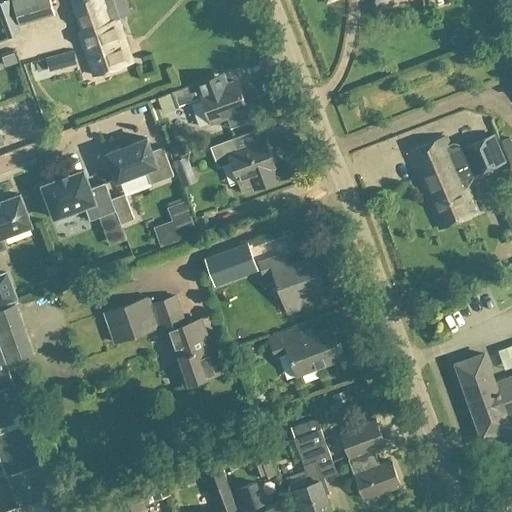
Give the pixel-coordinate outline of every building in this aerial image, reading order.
[(20,0),(11,3),(12,7),(17,26),(54,15),(48,0),(20,0)] [(78,36),(116,22),(116,21),(112,23),(108,8),(112,7),(109,0),(73,0),(71,1),(82,33),(78,34),(78,36)] [(117,0),(121,18),(130,16),(127,0),(117,0)] [(124,43),(116,22),(78,36),(85,56),(124,43)] [(131,64),(124,43),(85,56),(93,78),(131,64)] [(12,54),(0,59),(0,60),(3,69),(16,64),(12,54)] [(57,55),(44,59),(47,72),(61,68),(57,55)] [(202,82),(170,94),(176,111),(200,102),(209,126),(224,120),(228,131),(249,123),(245,112),(246,112),(235,83),(207,93),(202,82)] [(456,169),(461,181),(503,164),(492,137),(450,154),(443,138),(406,154),(423,194),(437,188),(437,187),(449,182),(445,174),(456,169)] [(146,139),(105,154),(116,182),(117,182),(143,172),(148,186),(150,185),(172,176),(162,148),(151,152),(146,139)] [(278,183),(272,169),(274,168),(264,142),(235,153),(231,141),(209,150),(217,170),(230,165),(241,194),(250,190),(251,193),(278,183)] [(179,143),(169,147),(173,158),(183,154),(179,143)] [(186,158),(171,164),(175,176),(190,171),(186,158)] [(476,215),(461,181),(456,169),(445,174),(449,182),(437,187),(437,188),(423,194),(438,231),(476,215)] [(109,200),(110,200),(104,184),(89,189),(82,172),(67,177),(67,176),(56,180),(56,181),(42,187),(54,219),(58,217),(59,221),(76,215),(74,211),(83,207),(89,222),(113,213),(109,200)] [(110,200),(109,200),(113,213),(114,212),(119,225),(133,220),(125,198),(124,198),(122,195),(110,200)] [(0,202),(0,250),(3,249),(0,240),(0,237),(30,227),(19,196),(0,202)] [(183,204),(168,209),(172,222),(179,240),(194,234),(183,204)] [(210,231),(205,216),(192,221),(198,236),(210,231)] [(256,271),(246,244),(205,259),(214,286),(256,271)] [(283,256),(257,265),(262,279),(273,275),(287,315),(310,307),(306,296),(323,290),(312,260),(287,269),(283,256)] [(6,276),(0,278),(0,308),(16,302),(6,276)] [(146,299),(145,300),(147,306),(146,306),(154,329),(114,343),(114,345),(155,330),(157,337),(164,334),(183,388),(224,373),(220,361),(215,363),(200,321),(184,327),(174,298),(149,307),(146,299)] [(147,306),(145,300),(104,315),(114,343),(154,329),(146,306),(147,306)] [(0,337),(23,330),(15,305),(0,310),(0,337)] [(23,330),(0,337),(0,425),(25,416),(7,367),(33,357),(23,330)] [(295,330),(266,341),(273,359),(286,354),(295,378),(341,361),(329,330),(299,342),(295,330)] [(511,345),(501,350),(510,372),(511,371),(511,345)] [(249,346),(236,351),(241,365),(253,361),(249,346)] [(482,356),(454,366),(480,440),(509,430),(505,419),(511,416),(511,378),(493,385),(482,356)] [(111,392),(137,391),(136,368),(109,370),(111,392)] [(344,393),(332,397),(336,409),(348,404),(344,393)] [(53,495),(25,416),(0,425),(0,454),(19,507),(53,495)] [(384,448),(375,422),(339,435),(363,502),(400,488),(390,463),(378,467),(372,453),(384,448)] [(319,431),(292,441),(309,486),(294,492),(300,511),(329,511),(324,496),(327,495),(318,470),(331,465),(319,431)] [(260,481),(275,475),(264,445),(249,451),(260,481)] [(224,473),(236,468),(232,457),(219,461),(224,473)] [(215,511),(229,511),(236,510),(219,463),(200,470),(215,511)] [(174,477),(164,481),(164,482),(168,492),(179,488),(174,477)] [(139,494),(113,503),(113,502),(116,511),(145,511),(142,504),(152,501),(153,503),(170,497),(168,492),(164,482),(147,487),(138,491),(139,494)] [(261,511),(251,484),(232,491),(239,511),(276,511),(275,506),(261,511)] [(26,506),(27,511),(60,511),(54,496),(26,506)] [(116,511),(113,502),(106,505),(108,511),(116,511)]
